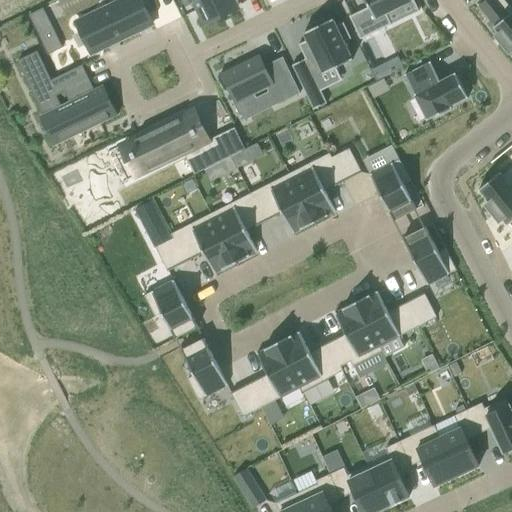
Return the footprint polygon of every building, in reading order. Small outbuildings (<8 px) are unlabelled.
[(140,0),(124,0),(75,24),(90,54),(152,24),(140,0)] [(186,0),(189,5),(189,6),(190,6),(193,4),(194,4),(195,5),(204,25),(221,17),(218,11),(228,6),(229,6),(234,4),(232,0),(186,0)] [(364,0),(369,8),(349,17),(360,40),(391,25),(385,14),(412,2),(417,13),(418,12),(412,0),(364,0)] [(511,11),(502,0),(486,0),(478,7),(487,18),(494,27),(492,29),(493,30),(493,29),(494,29),(496,31),(499,35),(495,38),(501,44),(508,53),(510,52),(511,50),(511,51),(511,11)] [(305,60),(291,66),(313,110),(326,104),(320,92),(314,79),(335,69),(352,61),(343,43),(350,39),(343,24),(335,27),(332,20),(325,23),(322,18),(308,25),(310,30),(303,34),(306,41),(298,45),(305,60)] [(252,59),(222,74),(234,100),(232,101),(239,117),(241,116),(243,121),(245,120),(243,115),(259,107),(257,102),(253,93),(265,87),(274,106),(299,94),(282,58),(263,67),(257,56),(252,59)] [(405,75),(404,76),(426,120),(425,120),(426,122),(451,109),(450,107),(466,99),(466,100),(468,99),(455,74),(453,75),(437,84),(435,79),(437,77),(429,63),(428,63),(428,64),(406,76),(405,75)] [(28,76),(26,77),(31,87),(29,88),(42,114),(43,114),(43,115),(43,116),(39,118),(48,135),(49,135),(54,146),(65,140),(65,141),(72,137),(70,133),(97,120),(99,124),(117,115),(103,86),(94,91),(93,92),(89,94),(80,75),(77,70),(81,68),(82,70),(83,70),(81,66),(51,81),(44,68),(42,69),(28,76)] [(187,113),(125,143),(141,175),(183,155),(193,177),(245,150),(234,126),(201,142),(187,113)] [(349,149),(331,158),(343,182),(361,173),(349,149)] [(329,154),(289,174),(314,224),(328,217),(327,216),(335,212),(324,192),(343,182),(331,158),(329,154)] [(398,160),(369,175),(393,222),(416,210),(403,187),(402,185),(408,182),(409,181),(405,173),(398,160)] [(500,173),(477,191),(478,192),(479,192),(479,191),(480,192),(485,199),(489,204),(487,205),(486,207),(498,222),(502,219),(505,224),(506,225),(505,226),(506,227),(508,225),(511,230),(511,190),(511,189),(500,176),(499,175),(500,175),(500,174),(500,173)] [(289,174),(249,194),(264,223),(282,213),(292,234),(300,230),(300,231),(314,224),(289,174)] [(249,194),(210,214),(235,264),(249,257),(249,256),(256,252),(254,247),(246,232),(264,223),(249,194)] [(210,214),(170,235),(173,239),(185,263),(203,253),(212,270),(214,274),(220,271),(221,270),(222,270),(222,271),(235,264),(210,214)] [(161,223),(146,231),(155,248),(170,240),(161,223)] [(59,234),(62,242),(83,232),(79,225),(59,234)] [(424,228),(402,239),(426,286),(455,271),(445,250),(438,253),(424,228)] [(170,240),(155,248),(167,272),(182,264),(185,263),(173,239),(170,240)] [(173,281),(144,296),(153,313),(155,317),(162,314),(170,331),(175,339),(197,328),(178,292),(173,281)] [(369,296),(355,303),(381,352),(381,351),(379,347),(418,327),(406,303),(387,313),(377,292),(369,296)] [(423,294),(406,303),(418,327),(436,318),(423,294)] [(345,335),(327,344),(341,372),(342,372),(340,367),(350,362),(352,366),(381,352),(355,303),(342,310),(334,314),(345,335)] [(290,336),(277,343),(302,392),(341,372),(327,344),(309,353),(298,332),(291,336),(290,336)] [(203,339),(180,351),(194,378),(187,382),(198,401),(227,386),(203,339)] [(267,375),(248,385),(260,408),(299,388),(302,393),(302,392),(277,343),(263,350),(264,350),(256,354),(267,375)] [(456,363),(448,366),(453,377),(461,374),(456,363)] [(413,384),(404,388),(408,397),(417,393),(413,384)] [(248,385),(230,394),(243,418),(260,408),(248,385)] [(359,394),(355,397),(361,409),(365,407),(359,394)] [(481,404),(467,410),(478,434),(491,428),(503,453),(507,451),(508,455),(511,452),(511,414),(505,399),(484,409),(481,404)] [(433,426),(433,427),(456,477),(478,467),(465,440),(478,434),(467,410),(453,417),(459,429),(439,438),(433,426)] [(433,427),(398,443),(409,467),(422,461),(435,487),(456,477),(433,427)] [(388,457),(367,466),(387,508),(408,497),(397,472),(409,467),(398,443),(385,449),(388,457)] [(343,468),(330,475),(341,499),(353,493),(362,511),(377,511),(387,508),(367,466),(347,476),(343,468)] [(245,469),(233,477),(253,509),(265,501),(245,469)] [(317,485),(296,494),(304,511),(331,511),(328,505),(341,499),(330,475),(315,481),(317,485)] [(304,511),(296,494),(275,504),(278,511),(304,511)]
